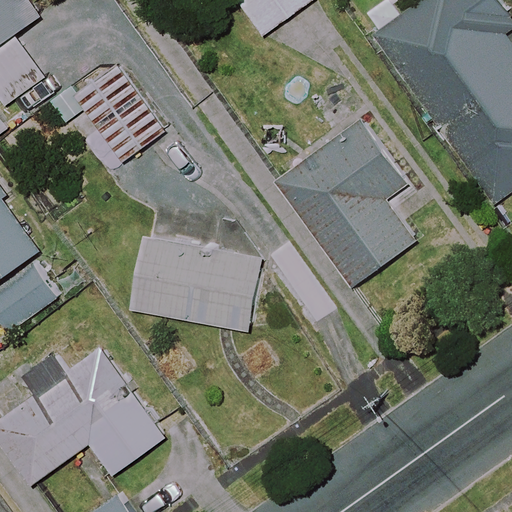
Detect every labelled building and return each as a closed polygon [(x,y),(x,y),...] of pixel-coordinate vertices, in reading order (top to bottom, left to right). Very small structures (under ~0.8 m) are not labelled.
[(0,0),(0,98),(6,106),(50,73),(17,28),(42,9),(34,0),(0,0)] [(314,0),(242,0),(269,34),(314,0)] [(511,198),(511,33),(508,28),(511,25),(511,9),(505,0),(428,0),(381,33),(485,185),(500,206),(511,198)] [(167,131),(121,64),(78,93),(125,160),(167,131)] [(412,181),(366,118),(281,179),(358,285),(421,239),(391,197),(412,181)] [(0,316),(12,332),(64,293),(34,254),(45,246),(0,185),(0,316)] [(264,255),(147,235),(135,308),(252,328),(264,255)] [(169,437),(93,328),(27,373),(42,393),(0,422),(0,428),(36,481),(96,440),(118,472),(169,437)] [(135,511),(123,493),(92,511),(135,511)]
